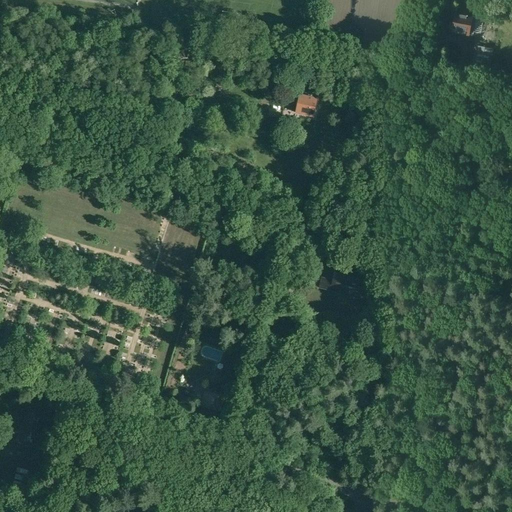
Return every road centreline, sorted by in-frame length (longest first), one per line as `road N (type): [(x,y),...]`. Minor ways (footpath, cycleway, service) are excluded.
road 1 (unclassified): [(304,223),(0,145)]
road 2 (unclassified): [(304,223),(437,0)]
road 3 (unclassified): [(230,449),(0,376)]
road 4 (unclassified): [(230,449),(304,223)]
